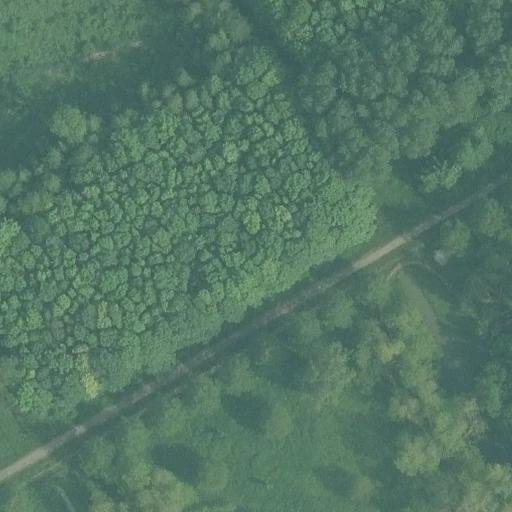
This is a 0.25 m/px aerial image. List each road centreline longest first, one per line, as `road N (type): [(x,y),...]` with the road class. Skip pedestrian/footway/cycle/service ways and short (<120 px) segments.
road 1 (unknown): [(511,188),(0,499)]
road 2 (track): [(0,483),(511,173)]
